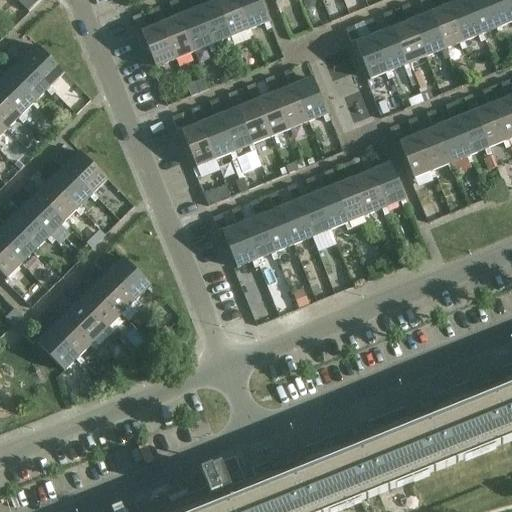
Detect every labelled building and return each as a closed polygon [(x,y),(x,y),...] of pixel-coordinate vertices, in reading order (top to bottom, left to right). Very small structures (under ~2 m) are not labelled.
[(41,0),(18,0),(17,1),(28,13),(41,0)] [(174,16),(182,12),(177,0),(169,3),(174,16)] [(189,0),(192,8),(201,5),(198,0),(189,0)] [(250,30),(237,0),(221,0),(216,2),(231,38),(250,30)] [(259,0),(237,0),(250,30),(269,23),(259,0)] [(424,13),(432,10),(428,0),(421,0),(419,1),(424,13)] [(467,0),(464,0),(449,6),(463,42),(482,34),(467,0)] [(489,0),(467,0),(482,34),(500,27),(489,0)] [(511,2),(511,0),(489,0),(500,27),(511,21),(511,2)] [(216,2),(198,10),(212,46),(231,38),(216,2)] [(406,20),(414,17),(409,5),(401,8),(406,20)] [(449,6),(431,14),(445,49),(463,42),(449,6)] [(155,23),(164,20),(159,8),(150,11),(155,23)] [(198,10),(179,17),(194,53),(212,46),(198,10)] [(388,28),(396,24),(391,12),(383,16),(388,28)] [(431,14),(412,21),(427,57),(445,49),(431,14)] [(137,31),(145,27),(140,15),(132,18),(137,31)] [(179,17),(161,25),(175,61),(194,53),(179,17)] [(369,35),(377,32),(372,20),(364,23),(369,35)] [(412,21),(394,29),(408,64),(427,57),(412,21)] [(175,61),(161,25),(141,33),(156,69),(175,61)] [(350,43),(359,39),(354,27),(345,31),(350,43)] [(394,29),(375,36),(390,71),(408,64),(394,29)] [(390,71),(375,36),(356,44),(370,79),(390,71)] [(17,61),(24,55),(14,45),(8,52),(17,61)] [(37,46),(23,60),(50,88),(64,73),(37,46)] [(0,71),(3,75),(9,69),(0,59),(0,71)] [(23,60),(8,74),(35,102),(50,88),(23,60)] [(288,85),(296,82),(291,70),(283,73),(288,85)] [(8,74),(0,82),(0,94),(21,116),(35,102),(8,74)] [(270,93),(278,90),(273,77),(265,81),(270,93)] [(313,77),(294,85),(308,121),(328,113),(313,77)] [(506,97),(511,93),(511,88),(509,81),(501,84),(506,97)] [(251,101),(259,97),(254,85),(246,88),(251,101)] [(294,85),(275,93),(290,129),(308,121),(294,85)] [(487,104),(495,101),(490,89),(482,92),(487,104)] [(232,108),(241,105),(236,93),(227,96),(232,108)] [(275,93),(257,100),(272,136),(290,129),(275,93)] [(0,94),(0,122),(7,130),(21,116),(0,94)] [(469,112),(477,108),(472,96),(464,100),(469,112)] [(511,100),(511,97),(492,105),(507,140),(511,137),(511,100)] [(214,116),(222,112),(217,100),(209,103),(214,116)] [(257,100),(238,108),(253,144),(272,136),(257,100)] [(450,119),(458,116),(453,104),(445,107),(450,119)] [(492,105),(474,112),(488,147),(507,140),(492,105)] [(195,123),(204,120),(199,108),(190,111),(195,123)] [(238,108),(220,115),(235,151),(253,144),(238,108)] [(432,127),(440,123),(435,111),(427,115),(432,127)] [(474,112),(455,120),(470,155),(488,147),(474,112)] [(177,131),(185,127),(180,115),(172,119),(177,131)] [(220,115),(202,123),(216,159),(235,151),(220,115)] [(413,134),(421,131),(416,119),(408,122),(413,134)] [(455,120),(437,127),(451,163),(470,155),(455,120)] [(216,159),(202,123),(182,131),(197,167),(216,159)] [(394,142),(403,139),(398,126),(389,130),(394,142)] [(437,127),(418,135),(433,170),(451,163),(437,127)] [(433,170),(418,135),(399,143),(414,178),(433,170)] [(60,167),(66,161),(57,152),(51,158),(60,167)] [(80,152),(65,167),(93,194),(107,180),(80,152)] [(366,171),(374,168),(369,155),(361,159),(366,171)] [(294,162),(284,166),(288,174),(298,170),(294,162)] [(348,178),(356,175),(351,163),(343,166),(348,178)] [(391,164),(372,172),(386,208),(406,200),(391,164)] [(46,181),(52,175),(43,166),(36,172),(46,181)] [(65,167),(51,181),(78,208),(93,194),(65,167)] [(329,186),(337,183),(332,170),(324,174),(329,186)] [(372,172),(354,179),(368,215),(386,208),(372,172)] [(310,193),(318,190),(313,178),(305,181),(310,193)] [(354,179),(335,187),(349,222),(368,215),(354,179)] [(31,195),(38,189),(28,180),(22,186),(31,195)] [(51,181),(37,195),(64,222),(78,208),(51,181)] [(292,201),(300,197),(295,185),(287,189),(292,201)] [(335,187),(317,194),(331,230),(349,222),(335,187)] [(273,208),(281,205),(276,193),(268,196),(273,208)] [(17,210),(23,203),(14,194),(8,200),(17,210)] [(317,194),(298,202),(313,237),(331,230),(317,194)] [(37,195),(23,209),(50,236),(64,222),(37,195)] [(255,216),(263,212),(258,200),(250,204),(255,216)] [(298,202),(280,209),(294,245),(313,237),(298,202)] [(0,220),(3,224),(9,217),(0,208),(0,220)] [(236,223),(244,220),(239,208),(231,211),(236,223)] [(23,209),(9,223),(36,251),(50,236),(23,209)] [(280,209),(261,217),(276,252),(294,245),(280,209)] [(218,231),(226,227),(221,215),(213,218),(218,231)] [(261,217),(243,224),(257,260),(276,252),(261,217)] [(9,223),(0,231),(0,242),(22,265),(36,251),(9,223)] [(257,260),(243,224),(223,232),(238,268),(257,260)] [(22,265),(0,242),(0,272),(7,279),(22,265)] [(103,274),(109,268),(100,258),(93,264),(103,274)] [(113,268),(108,273),(135,300),(150,286),(123,259),(113,268)] [(89,288),(95,282),(86,272),(79,278),(89,288)] [(108,273),(94,287),(121,315),(135,300),(108,273)] [(74,302),(81,296),(71,286),(65,293),(74,302)] [(94,287),(80,301),(107,329),(121,315),(94,287)] [(303,289),(292,293),(298,309),(309,305),(303,289)] [(60,316),(66,310),(57,301),(51,307),(60,316)] [(80,301),(66,316),(93,343),(107,329),(80,301)] [(22,318),(13,309),(4,319),(12,327),(22,318)] [(46,330),(52,324),(43,315),(37,321),(46,330)] [(66,316),(52,330),(79,357),(93,343),(66,316)] [(32,344),(38,338),(29,329),(23,335),(32,344)] [(79,357),(52,330),(37,344),(38,346),(64,371),(79,357)] [(334,511),(415,480),(511,440),(511,364),(251,470),(254,478),(248,481),(244,483),(240,474),(234,459),(201,472),(207,487),(144,511),(334,511)]
